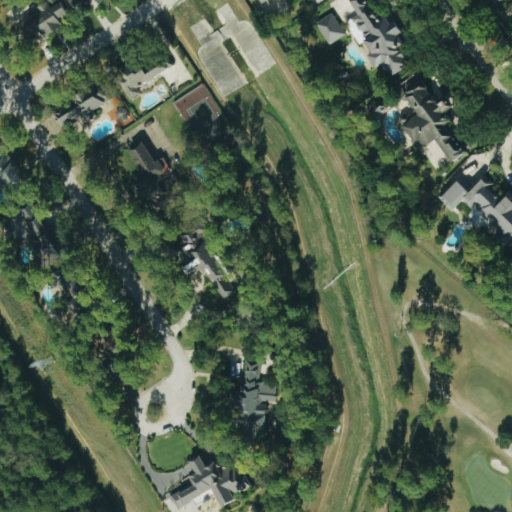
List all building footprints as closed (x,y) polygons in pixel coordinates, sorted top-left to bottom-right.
[(64,26),(60,19),(68,15),(59,0),(50,0),(18,18),(29,38),(43,30),(47,36),(64,26)] [(70,0),(75,9),(94,0),(70,0)] [(376,68),(385,63),(392,75),(409,66),(399,48),(406,44),(400,35),(402,34),(390,13),(380,19),(368,0),(351,0),(360,14),(353,18),(374,53),(369,56),(376,68)] [(331,45),(348,35),(334,13),(317,23),(331,45)] [(170,69),(163,55),(136,69),(133,63),(116,72),(131,99),(143,93),(139,85),(170,69)] [(466,153),(447,125),(451,122),(445,113),(452,108),(446,98),(439,103),(418,74),(399,87),(418,115),(403,125),(416,143),(421,139),(426,147),(436,139),(453,162),(466,153)] [(110,100),(99,83),(54,113),(66,130),(110,100)] [(153,201),(167,193),(160,181),(168,176),(160,162),(157,164),(144,141),(125,151),(153,201)] [(0,142),(0,184),(9,198),(28,185),(0,142)] [(511,248),(511,191),(499,200),(490,187),(494,184),(487,174),(469,187),(462,178),(439,194),(451,210),(465,200),(471,207),(478,202),(511,248)] [(66,249),(57,224),(45,229),(35,203),(3,215),(13,240),(28,234),(39,260),(66,249)] [(182,237),(193,262),(185,266),(188,274),(206,267),(221,300),(235,294),(205,227),(182,237)] [(63,275),(65,311),(83,310),(82,294),(84,294),(83,274),(63,275)] [(278,382),(261,380),(262,362),(245,361),(240,430),(266,432),(268,402),(277,403),(278,382)] [(170,496),(176,511),(195,511),(199,511),(194,498),(215,491),(222,507),(237,501),(234,495),(252,488),(247,475),(241,477),(237,465),(221,471),(218,463),(207,467),(203,458),(192,462),(196,475),(191,477),(194,487),(170,496)]
